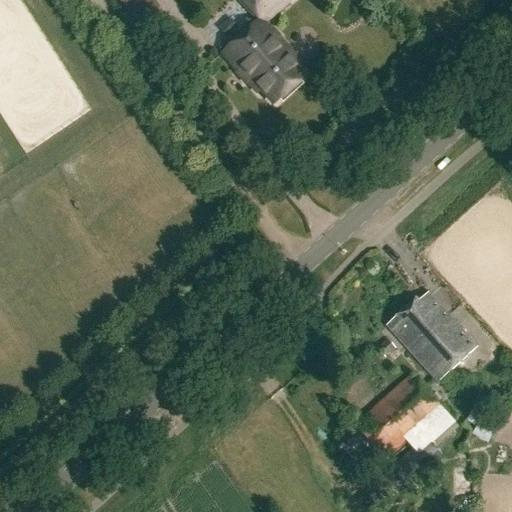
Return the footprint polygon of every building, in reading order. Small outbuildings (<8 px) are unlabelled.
[(153,0),(116,0),(137,27),(161,10),(153,0)] [(292,0),(240,0),(260,21),(223,55),(259,94),(262,90),(275,105),(301,82),(296,76),(304,69),(264,26),(292,0)] [(476,350),(426,295),(417,302),(416,300),(386,327),(437,384),(476,350)] [(384,360),(395,350),(387,340),(375,350),(384,360)] [(415,452),(450,421),(411,377),(354,427),(383,460),(405,441),(412,449),(415,452)] [(412,449),(374,484),(393,505),(432,471),(415,452),(412,449)]
